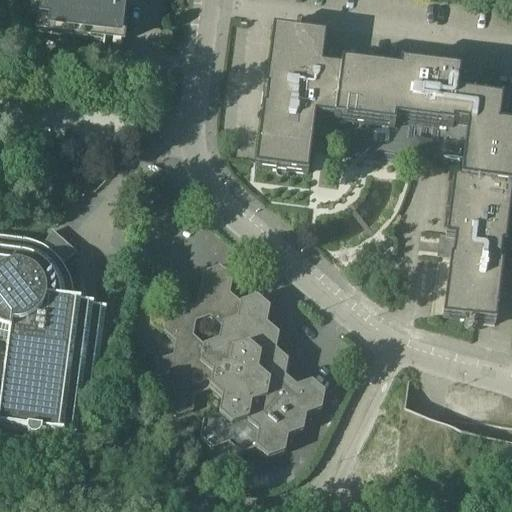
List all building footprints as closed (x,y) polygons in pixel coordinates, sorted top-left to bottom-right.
[(39,0),(38,16),(37,16),(37,18),(36,32),(50,34),(50,35),(52,35),(52,34),(82,38),(81,39),(90,40),(91,35),(104,37),(103,42),(120,44),(126,0),(39,0)] [(262,109),(254,170),(307,176),(314,119),(333,121),(333,123),(335,123),(394,131),(395,124),(450,131),(449,138),(449,139),(455,146),(464,148),(460,182),(453,181),(445,240),(440,239),(438,259),(450,261),(442,320),(495,327),(502,267),(499,266),(502,248),(505,249),(511,191),(511,126),(499,124),(501,103),(456,97),(459,75),(399,67),(398,75),(340,67),(340,70),(321,68),(325,38),(272,31),(265,91),(266,92),(264,110),(262,109)] [(0,341),(2,342),(4,342),(5,343),(7,343),(0,394),(0,430),(18,433),(26,434),(26,438),(27,441),(30,443),(34,444),(38,443),(40,440),(40,436),(52,438),(81,441),(88,442),(105,310),(71,306),(72,304),(72,302),(72,300),(72,298),(72,297),(71,295),(71,293),(71,291),(71,289),(70,287),(70,286),(69,284),(69,282),(68,280),(67,279),(67,277),(66,275),(65,274),(64,272),(63,270),(62,269),(61,267),(68,262),(62,254),(55,248),(47,242),(42,251),(40,250),(39,249),(37,248),(35,247),(33,246),(31,246),(29,245),(28,245),(26,244),(24,244),(25,239),(0,235),(0,341)] [(203,274),(198,297),(196,305),(166,316),(163,334),(175,345),(172,359),(157,364),(154,382),(166,393),(163,408),(177,420),(192,414),(195,399),(210,393),(220,402),(217,418),(203,423),(199,440),(213,451),(228,446),(240,456),(255,451),(268,462),(284,456),(287,440),(303,435),(306,419),(321,414),(324,396),(311,385),(296,390),(285,381),(287,365),(275,354),(278,338),(266,328),(269,312),(256,300),(241,306),(229,296),(232,280),(219,269),(203,274)] [(403,413),(396,467),(451,475),(457,438),(457,436),(441,434),(414,430),(416,416),(417,415),(405,413),(403,413)] [(0,430),(0,453),(15,456),(18,433),(0,430)] [(52,438),(49,460),(78,464),(81,441),(52,438)]
